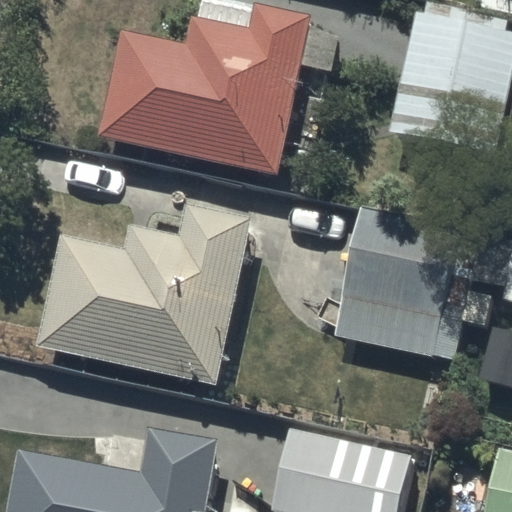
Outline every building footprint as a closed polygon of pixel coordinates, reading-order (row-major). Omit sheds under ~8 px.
[(187,38),(125,25),(102,132),(281,170),(315,10),(269,0),(205,0),(203,10),(194,8),(187,38)] [(511,15),(444,0),(428,0),(427,9),(419,7),(393,126),(500,150),(511,95),(511,27),(508,26),(511,15)] [(134,241),(64,227),(40,341),(223,379),(258,212),(193,199),(186,231),(138,221),(134,241)] [(511,235),(363,204),(337,331),(461,357),(469,317),(490,321),(495,294),(475,290),(477,277),(507,283),(504,295),(511,296),(511,235)] [(111,461),(23,446),(11,511),(255,511),(257,508),(210,500),(221,433),(154,422),(150,441),(115,435),(111,461)] [(406,511),(420,452),(294,424),(275,507),(298,511),(406,511)] [(511,511),(511,448),(501,447),(487,511),(511,511)]
